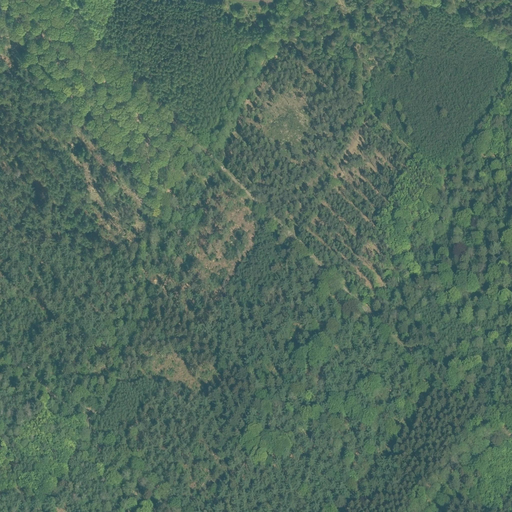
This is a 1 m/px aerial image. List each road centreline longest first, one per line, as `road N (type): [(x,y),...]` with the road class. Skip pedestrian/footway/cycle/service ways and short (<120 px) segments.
road 1 (track): [(188,511),(333,280)]
road 2 (track): [(290,237),(362,99),(361,56),(341,0)]
road 3 (track): [(46,0),(218,166)]
road 4 (track): [(368,314),(458,164),(485,153),(511,168)]
road 5 (track): [(333,280),(498,436)]
road 6 (track): [(121,356),(218,166)]
road 7 (track): [(0,244),(121,356)]
road 8 (track): [(218,166),(333,280)]
road 9 (track): [(341,511),(435,380)]
road 10 (track): [(85,424),(173,511)]
